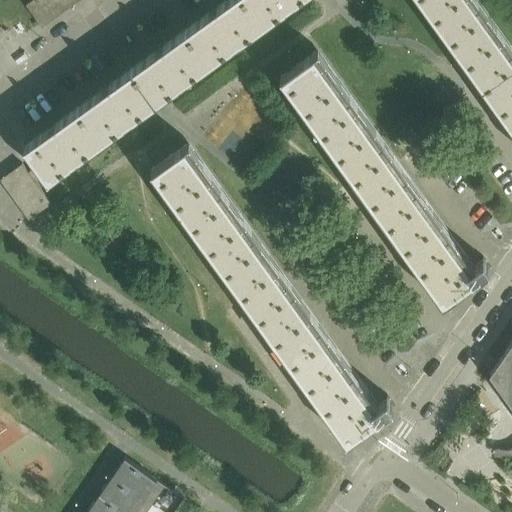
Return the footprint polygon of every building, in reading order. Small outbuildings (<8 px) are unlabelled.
[(29,0),(26,3),(40,23),(61,9),(59,7),(68,0),(29,0)] [(247,0),(224,0),(186,28),(210,62),(264,23),(247,0)] [(247,0),(264,23),(295,0),(247,0)] [(511,54),(472,0),(422,0),(511,124),(511,54)] [(210,62),(186,28),(132,67),(156,101),(210,62)] [(446,303),(447,303),(464,289),(463,289),(462,289),(461,288),(491,266),(484,256),(473,264),(474,265),(470,267),(315,52),(281,76),(443,301),(445,299),(447,302),(446,303)] [(78,105),(102,140),(156,101),(132,67),(78,105)] [(38,164),(46,175),(48,178),(102,140),(78,105),(24,144),(38,164)] [(350,441),(351,442),(352,441),(368,427),(367,427),(366,427),(365,426),(395,404),(387,395),(377,402),(378,403),(374,405),(186,144),(152,169),(347,439),(349,437),(351,440),(350,441)] [(46,175),(38,164),(28,171),(22,163),(21,163),(23,165),(6,178),(25,205),(24,206),(31,216),(51,202),(36,182),(46,175)] [(511,341),(490,374),(511,404),(511,341)] [(113,475),(153,503),(166,484),(126,456),(113,475)] [(146,511),(153,503),(113,475),(101,492),(128,511),(146,511)] [(128,511),(101,492),(88,510),(91,511),(128,511)]
